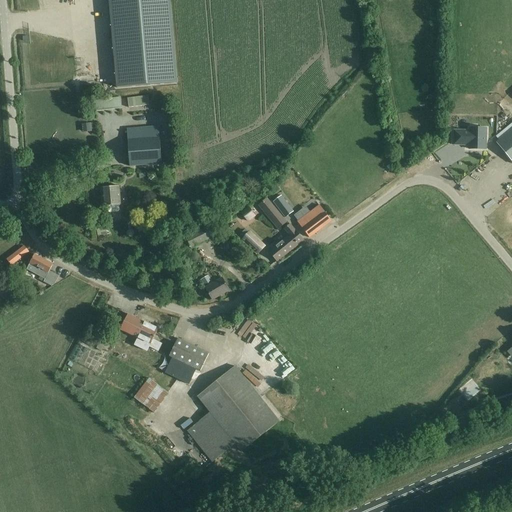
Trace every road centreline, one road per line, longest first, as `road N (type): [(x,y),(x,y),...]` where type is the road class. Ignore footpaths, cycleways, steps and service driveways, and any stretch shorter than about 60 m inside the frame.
road 1 (unclassified): [(511,266),(444,187),(417,181),(243,300),(191,313),(59,259),(19,205)]
road 2 (unclassified): [(19,205),(2,0)]
road 3 (primary): [(366,511),(511,451)]
